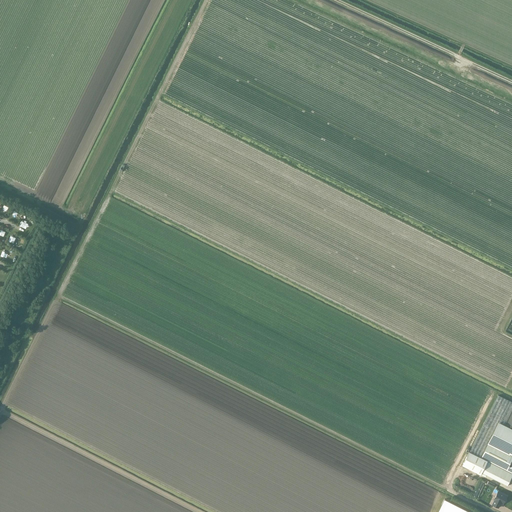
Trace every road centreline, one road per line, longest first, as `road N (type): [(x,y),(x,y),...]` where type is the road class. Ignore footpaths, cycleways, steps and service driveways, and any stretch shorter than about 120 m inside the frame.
road 1 (track): [(0,411),(205,0)]
road 2 (track): [(80,220),(186,0)]
road 3 (track): [(332,0),(511,81)]
